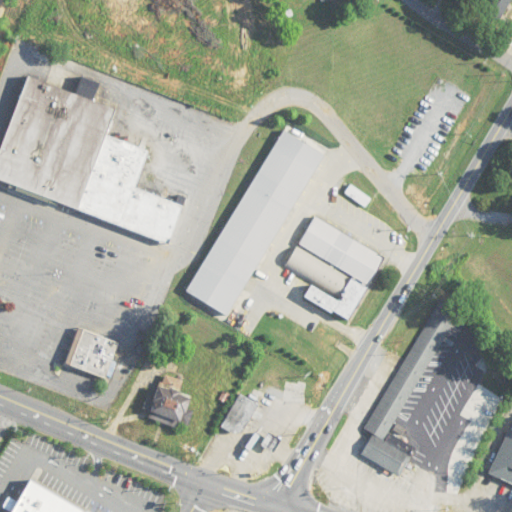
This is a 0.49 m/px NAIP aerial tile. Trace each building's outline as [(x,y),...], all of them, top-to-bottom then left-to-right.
[(511,0),(487,0),(481,9),(497,21),(511,0)] [(35,73),(0,165),(0,171),(83,205),(124,107),(35,73)] [(288,127),(186,290),(228,315),(328,152),(288,127)] [(346,193),(365,207),(371,199),(351,186),(346,193)] [(321,213),(306,239),(372,282),(387,255),(321,213)] [(369,431),(373,433),(362,456),(401,476),(416,447),(393,435),(457,308),(436,297),(369,431)] [(66,365),(106,379),(119,342),(79,328),(66,365)] [(147,417),(187,430),(193,410),(187,408),(191,398),(179,393),(183,381),(162,374),(147,417)] [(225,430),(245,436),(254,400),(235,395),(225,430)] [(489,474),(511,483),(511,430),(508,429),(489,474)] [(87,511),(29,481),(12,511),(87,511)]
